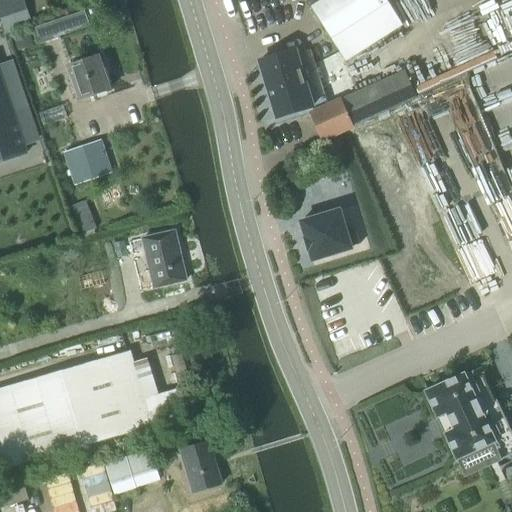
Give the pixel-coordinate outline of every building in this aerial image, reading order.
[(23,0),(0,0),(0,18),(5,34),(32,24),(23,0)] [(387,0),(386,1),(385,0),(323,0),(312,8),(332,37),(331,38),(344,61),(402,25),(387,0)] [(84,10),(50,22),(55,37),(89,26),(84,10)] [(28,32),(13,37),(17,50),(32,45),(28,32)] [(298,48),(259,60),(277,117),(311,107),(295,54),(300,53),(298,48)] [(96,57),(91,59),(68,67),(78,99),(107,89),(96,57)] [(321,74),(342,67),(338,57),(317,64),(321,74)] [(323,140),(416,97),(403,69),(310,112),(310,113),(323,140)] [(0,161),(26,153),(0,77),(0,161)] [(101,140),(63,153),(74,185),(112,172),(101,140)] [(85,200),(71,206),(82,233),(96,227),(85,200)] [(339,210),(301,222),(301,223),(306,238),(305,239),(308,250),(309,250),(312,259),(312,260),(351,248),(350,247),(360,244),(356,232),(347,235),(339,210)] [(184,280),(173,231),(142,238),(154,287),(184,280)] [(172,330),(150,336),(153,349),(176,343),(172,330)] [(130,351),(0,388),(0,454),(4,470),(119,436),(119,435),(152,425),(145,401),(130,354),(130,351)] [(511,452),(511,453),(473,370),(426,392),(465,476),(511,454),(511,452)] [(155,394),(162,420),(187,412),(179,387),(155,394)] [(191,492),(220,483),(207,441),(179,450),(191,492)] [(150,452),(104,466),(112,492),(158,478),(150,452)] [(70,510),(104,498),(96,473),(61,484),(70,510)]
